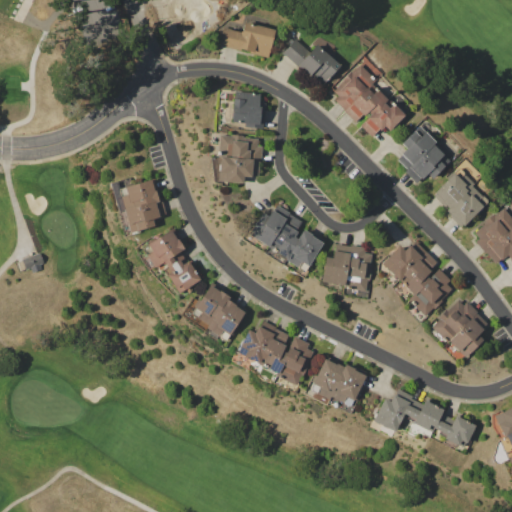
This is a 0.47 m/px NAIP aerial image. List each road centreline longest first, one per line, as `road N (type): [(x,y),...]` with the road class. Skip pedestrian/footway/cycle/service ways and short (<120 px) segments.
road 1 (residential): [(151,82),(189,210),(255,290),(441,387),(489,392),(511,382)]
road 2 (residential): [(511,326),(452,250),(284,93),(215,69),(151,82)]
road 3 (residential): [(284,93),(279,162),(320,216),(352,227),(395,192)]
road 4 (residential): [(151,82),(76,138),(42,149),(0,148)]
